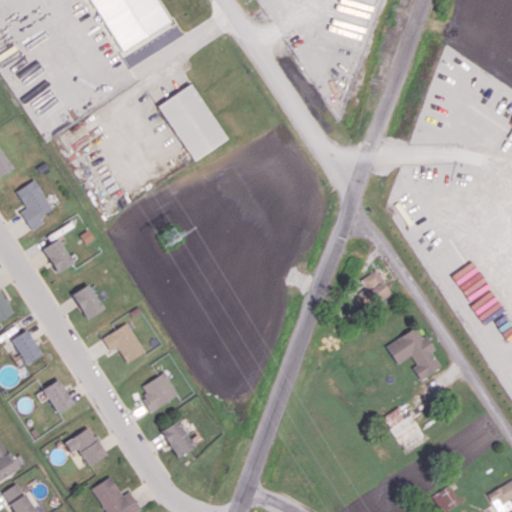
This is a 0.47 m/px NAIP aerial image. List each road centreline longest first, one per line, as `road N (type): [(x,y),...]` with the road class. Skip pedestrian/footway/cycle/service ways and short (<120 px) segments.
road 1 (residential): [(235,511),(422,0)]
road 2 (residential): [(0,238),(168,492),(202,511)]
road 3 (residential): [(354,203),(511,436)]
road 4 (residential): [(229,0),(349,194)]
